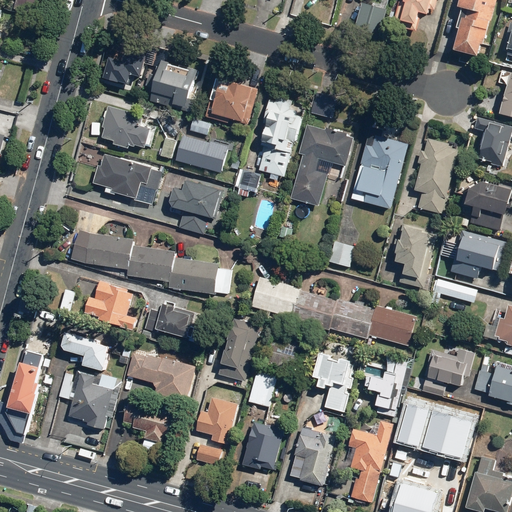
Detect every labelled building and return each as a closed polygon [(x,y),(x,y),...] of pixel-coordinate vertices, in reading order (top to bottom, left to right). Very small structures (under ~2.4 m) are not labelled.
[(18,0),(17,5),(37,10),(39,0),(18,0)] [(399,1),(393,25),(416,30),(421,12),(430,14),(432,9),(434,9),(435,0),(400,0),(400,1),(399,1)] [(460,0),(459,7),(469,10),(468,15),(493,21),(497,0),(460,0)] [(364,3),(357,28),(378,34),(386,9),(364,3)] [(111,54),(121,72),(137,63),(127,45),(111,54)] [(151,101),(188,111),(200,70),(163,60),(161,67),(157,66),(154,75),(150,73),(147,85),(155,87),(151,101)] [(511,74),(502,113),(511,116),(511,74)] [(96,87),(104,89),(106,78),(98,76),(96,87)] [(246,129),(258,89),(245,85),(216,77),(205,117),(246,129)] [(309,112),(331,118),(337,98),(315,92),(309,112)] [(258,169),(285,176),(294,142),(296,142),(303,115),(297,114),(298,110),(290,108),(293,99),(278,96),(276,101),(270,99),(264,122),(267,123),(262,140),(266,141),(258,169)] [(115,144),(130,148),(131,145),(137,147),(137,145),(147,148),(153,127),(146,125),(148,116),(109,105),(101,136),(116,140),(115,144)] [(190,129),(207,134),(210,122),(193,117),(190,129)] [(478,158),(505,166),(511,141),(511,126),(480,117),(476,130),(486,133),(478,158)] [(291,197),(319,205),(328,171),(319,168),(321,158),(349,166),(357,137),(306,123),(298,152),(303,153),(291,197)] [(366,202),(393,209),(411,144),(384,137),(386,130),(375,127),(363,168),(370,170),(367,184),(371,185),(366,202)] [(0,153),(3,154),(8,134),(0,131),(0,153)] [(177,160),(224,173),(231,146),(184,134),(177,160)] [(160,155),(172,158),(176,139),(165,137),(160,155)] [(421,208),(445,214),(461,150),(452,148),(453,144),(431,138),(427,151),(424,151),(421,163),(424,164),(417,190),(425,192),(421,208)] [(113,192),(139,199),(144,182),(150,184),(155,167),(106,153),(103,166),(100,165),(95,183),(114,188),(113,192)] [(234,186),(259,193),(264,174),(239,168),(234,186)] [(480,225),(503,230),(511,194),(511,188),(483,181),(468,189),(464,203),(476,206),(473,215),(482,218),(480,225)] [(169,214),(210,226),(219,194),(187,185),(184,193),(176,190),(169,214)] [(402,282),(426,289),(440,235),(427,232),(428,229),(406,224),(402,240),(398,239),(395,252),(399,253),(397,261),(407,264),(402,282)] [(281,236),(293,239),(296,229),(284,225),(281,236)] [(169,288),(216,294),(216,292),(228,294),(231,270),(220,268),(220,264),(175,258),(176,251),(133,246),(134,239),(91,234),(80,230),(72,259),(87,263),(128,268),(127,275),(170,281),(169,288)] [(453,271),(480,278),(484,266),(504,271),(511,242),(463,230),(453,271)] [(332,262),(353,267),(358,246),(337,241),(332,262)] [(369,335),(409,346),(418,315),(378,304),(377,309),(340,298),(340,300),(303,290),(303,288),(260,276),(251,306),(291,317),(291,319),(329,330),(329,328),(368,339),(369,335)] [(436,291),(477,303),(481,290),(440,278),(436,291)] [(100,319),(136,329),(139,318),(128,315),(134,294),(129,292),(129,289),(101,281),(96,298),(90,297),(86,313),(100,317),(100,319)] [(61,307),(71,309),(76,291),(66,289),(61,307)] [(158,329),(191,338),(194,325),(190,324),(192,315),(176,310),(177,306),(166,303),(158,329)] [(511,304),(511,305),(507,318),(498,316),(496,325),(489,323),(485,336),(499,340),(500,336),(502,337),(501,339),(509,341),(509,344),(511,345),(511,304)] [(145,328),(156,331),(162,312),(150,309),(145,328)] [(219,374),(246,381),(261,325),(233,318),(228,335),(231,336),(228,349),(224,348),(220,362),(222,363),(219,374)] [(86,365),(107,371),(112,354),(109,353),(111,346),(101,343),(103,338),(74,330),(69,332),(65,345),(68,350),(89,355),(86,365)] [(262,362),(297,372),(304,346),(268,337),(262,362)] [(424,376),(463,385),(466,375),(471,376),(477,353),(461,349),(459,356),(431,349),(424,376)] [(32,413),(36,414),(41,394),(37,393),(44,367),(41,366),(44,355),(28,351),(25,362),(24,362),(12,404),(9,403),(6,411),(20,436),(26,438),(32,413)] [(127,375),(158,383),(155,393),(187,401),(196,366),(163,357),(163,359),(146,354),(146,356),(133,353),(127,375)] [(324,378),(321,386),(330,388),(325,406),(345,412),(354,378),(350,377),(353,365),(352,365),(353,361),(343,359),(342,362),(332,359),(333,356),(323,353),(316,376),(324,378)] [(378,413),(397,418),(412,363),(393,358),(388,378),(376,375),(373,389),(383,391),(378,413)] [(490,395),(511,401),(511,368),(499,365),(496,373),(483,369),(477,388),(491,392),(490,395)] [(249,401),(270,407),(278,376),(257,371),(249,401)] [(58,396),(70,399),(75,375),(64,372),(58,396)] [(88,425),(105,429),(108,416),(107,416),(114,389),(93,384),(95,376),(80,372),(69,415),(83,419),(83,421),(88,422),(88,425)] [(423,390),(444,396),(447,384),(426,378),(423,390)] [(212,439),(229,444),(239,403),(212,396),(208,412),(202,410),(197,430),(213,434),(212,439)] [(134,427),(147,430),(145,437),(164,442),(166,435),(176,438),(183,415),(172,412),(175,401),(161,398),(158,408),(130,401),(125,421),(135,424),(134,427)] [(459,418),(449,416),(446,429),(456,431),(459,418)] [(351,496),(372,502),(381,470),(382,470),(395,424),(381,420),(377,435),(354,428),(349,445),(357,447),(352,467),(358,468),(351,496)] [(244,464),(261,468),(262,465),(274,469),(285,429),(255,421),(244,464)] [(301,480),(324,486),(337,435),(323,432),(321,439),(300,434),(294,454),(296,455),(291,475),(301,478),(301,480)] [(141,451),(158,455),(161,443),(144,438),(141,451)] [(196,460),(218,465),(223,449),(201,443),(196,460)] [(82,448),(80,455),(96,459),(98,453),(82,448)] [(466,507),(484,511),(486,507),(503,511),(509,511),(511,501),(511,476),(505,475),(505,473),(495,470),(498,459),(480,454),(466,507)] [(393,498),(442,511),(452,477),(408,465),(406,472),(401,470),(393,498)]
